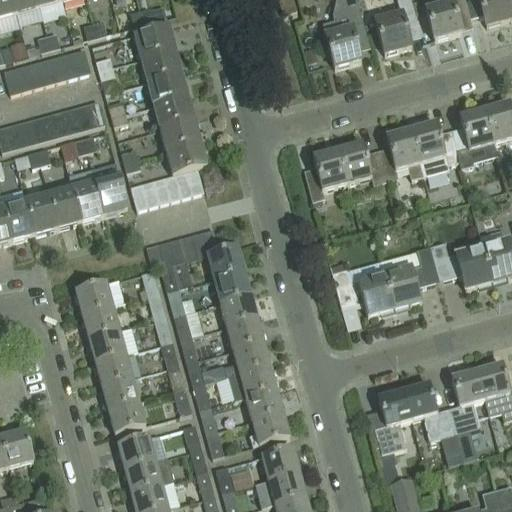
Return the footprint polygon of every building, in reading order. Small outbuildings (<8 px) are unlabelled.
[(0,0),(0,24),(15,21),(9,0),(0,0)] [(38,14),(34,0),(9,0),(15,21),(38,14)] [(61,8),(59,0),(34,0),(38,14),(61,8)] [(360,67),(355,50),(351,35),(363,31),(354,0),(340,0),(342,4),(340,4),(332,18),(334,27),(321,30),(333,75),(360,67)] [(402,27),(403,26),(414,23),(407,0),(394,0),(399,16),(373,23),(375,28),(374,28),(383,61),(409,54),(402,27)] [(470,27),(464,7),(462,0),(448,0),(451,9),(425,16),(433,47),(461,40),(458,31),(470,27)] [(489,0),(478,3),(483,24),(486,33),(511,26),(503,0),(489,0)] [(297,16),(293,3),(292,2),(291,2),(290,2),(281,4),(280,5),(279,5),(279,6),(279,8),(282,19),(282,20),(283,21),(283,22),(284,22),(285,22),(295,19),(296,19),(297,18),(297,16)] [(483,24),(478,3),(464,7),(470,27),(483,24)] [(149,15),(138,18),(142,32),(152,29),(149,15)] [(142,32),(138,18),(128,21),(132,35),(142,32)] [(102,27),(92,30),(96,45),(106,42),(102,27)] [(96,45),(92,30),(82,33),(86,47),(96,45)] [(134,43),(140,66),(175,57),(168,33),(134,43)] [(56,40),(46,43),(49,58),(60,55),(56,40)] [(49,58),(46,43),(35,46),(39,60),(49,58)] [(9,53),(0,55),(0,59),(2,69),(13,67),(9,53)] [(83,57),(72,60),(78,83),(90,80),(83,57)] [(181,79),(175,57),(140,66),(147,89),(181,79)] [(78,83),(72,60),(60,63),(67,87),(78,83)] [(67,87),(60,63),(49,67),(55,90),(67,87)] [(95,68),(98,78),(112,74),(109,64),(95,68)] [(55,90),(49,67),(38,70),(44,93),(55,90)] [(44,93),(38,70),(26,73),(32,96),(44,93)] [(32,96),(26,73),(15,76),(21,99),(32,96)] [(115,84),(112,74),(98,78),(101,88),(115,84)] [(21,99),(15,76),(3,79),(9,102),(21,99)] [(187,103),(181,79),(147,89),(153,113),(187,103)] [(194,126),(187,103),(153,113),(159,136),(194,126)] [(103,133),(97,109),(86,112),(92,136),(103,133)] [(511,120),(509,109),(483,116),(493,150),(511,144),(511,120)] [(108,114),(110,124),(125,120),(122,110),(108,114)] [(92,136),(86,112),(74,115),(81,139),(92,136)] [(81,139),(74,115),(63,119),(69,142),(81,139)] [(493,150),(483,116),(458,123),(461,134),(451,137),(455,153),(459,168),(461,175),(473,172),(472,169),(496,162),(493,150)] [(69,142),(63,119),(52,122),(58,145),(69,142)] [(128,131),(125,120),(110,124),(113,135),(128,131)] [(58,145),(52,122),(40,125),(46,148),(58,145)] [(46,148),(40,125),(29,128),(35,151),(46,148)] [(200,150),(194,126),(159,136),(166,159),(200,150)] [(35,151),(29,128),(17,131),(24,154),(35,151)] [(455,153),(451,137),(438,141),(435,129),(410,136),(423,182),(449,175),(448,171),(459,168),(455,153)] [(24,154),(17,131),(6,134),(12,157),(24,154)] [(12,157),(6,134),(0,135),(0,158),(1,160),(12,157)] [(423,182),(410,136),(385,143),(388,154),(377,158),(385,188),(398,185),(396,177),(407,173),(411,186),(423,182)] [(92,143),(82,146),(86,160),(96,157),(92,143)] [(86,160),(82,146),(72,149),(75,163),(86,160)] [(207,173),(200,150),(166,159),(172,182),(174,182),(186,179),(197,176),(207,173)] [(385,188),(377,158),(365,161),(362,150),(337,156),(346,190),(371,183),(373,192),(385,188)] [(46,156),(36,159),(40,172),(50,170),(46,156)] [(346,190),(337,156),(312,163),(315,174),(303,178),(312,209),(324,205),(322,197),(346,190)] [(120,161),(123,171),(138,167),(135,157),(120,161)] [(40,172),(36,159),(26,162),(29,175),(40,172)] [(141,178),(138,167),(123,171),(126,182),(141,178)] [(90,176),(94,188),(104,222),(127,216),(114,170),(90,176)] [(25,173),(11,174),(12,187),(26,186),(25,173)] [(104,222),(94,188),(90,176),(68,182),(71,194),(80,229),(104,222)] [(203,199),(197,176),(186,179),(192,202),(203,199)] [(192,202),(186,179),(174,182),(181,205),(192,202)] [(181,205),(174,182),(172,182),(163,185),(170,208),(181,205)] [(170,208),(163,185),(152,188),(159,211),(170,208)] [(159,211),(152,188),(141,191),(147,215),(159,211)] [(147,215),(141,191),(130,194),(136,218),(147,215)] [(80,229),(71,194),(47,201),(57,235),(80,229)] [(57,235),(47,201),(25,207),(34,241),(57,235)] [(34,241),(25,207),(1,213),(11,248),(34,241)] [(0,250),(11,248),(1,213),(0,208),(0,250)] [(220,259),(213,236),(201,240),(208,262),(220,259)] [(208,262),(201,240),(190,243),(197,265),(207,262),(208,262)] [(197,265),(190,243),(179,245),(186,268),(197,265)] [(186,268),(179,245),(168,248),(174,272),(186,268)] [(511,246),(482,254),(491,290),(511,284),(511,246)] [(174,272),(168,248),(157,251),(163,275),(172,272),(174,272)] [(491,290),(482,254),(447,264),(443,250),(428,255),(438,289),(461,282),(465,297),(491,290)] [(163,275),(157,251),(145,254),(152,278),(160,276),(163,275)] [(220,259),(208,262),(207,262),(213,287),(244,278),(238,254),(220,259)] [(420,310),(418,305),(416,295),(438,289),(428,255),(380,268),(393,317),(420,310)] [(393,317),(380,268),(331,281),(341,315),(363,309),(367,324),(393,317)] [(172,272),(163,275),(160,276),(166,300),(178,296),(172,272)] [(159,301),(152,278),(140,281),(147,305),(159,301)] [(251,302),(244,278),(213,287),(220,310),(251,302)] [(124,311),(118,287),(106,290),(75,298),(82,323),(113,314),(124,311)] [(184,320),(178,296),(166,300),(173,324),(184,320)] [(165,325),(159,301),(147,305),(153,329),(165,325)] [(257,325),(251,302),(220,310),(226,334),(257,325)] [(119,337),(113,314),(82,323),(88,346),(119,337)] [(191,343),(184,320),(173,324),(179,347),(191,343)] [(172,349),(165,325),(153,329),(160,352),(172,349)] [(263,349),(257,325),(226,334),(233,357),(263,349)] [(126,362),(119,338),(119,337),(88,346),(95,370),(126,362)] [(197,367),(191,343),(179,347),(186,370),(197,367)] [(178,373),(172,349),(160,352),(166,376),(178,373)] [(270,373),(263,349),(233,357),(236,371),(224,375),(227,384),(228,384),(270,373)] [(132,385),(126,362),(95,370),(101,394),(132,385)] [(204,391),(197,367),(186,370),(192,394),(204,391)] [(501,370),(479,376),(476,377),(479,390),(483,405),(487,420),(499,417),(501,426),(511,423),(511,396),(509,398),(501,370)] [(185,396),(178,373),(166,376),(173,399),(185,396)] [(276,396),(270,373),(228,384),(235,407),(245,404),(276,396)] [(479,390),(476,377),(452,383),(459,411),(446,415),(453,439),(477,433),(471,408),(483,405),(479,390)] [(138,408),(132,385),(101,394),(108,417),(138,408)] [(435,418),(428,391),(428,390),(403,397),(410,425),(421,422),(428,446),(453,439),(446,415),(435,418)] [(210,414),(204,391),(192,394),(198,417),(210,414)] [(192,420),(185,396),(173,399),(179,423),(192,420)] [(283,420),(276,396),(245,404),(252,428),(283,420)] [(410,425),(403,397),(378,404),(385,432),(374,435),(383,470),(395,467),(392,455),(404,452),(397,428),(410,425)] [(145,433),(138,409),(138,408),(108,417),(114,441),(145,433)] [(217,438),(210,414),(198,417),(205,441),(217,438)] [(289,444),(283,420),(252,428),(256,442),(250,443),(252,454),(258,452),(289,444)] [(195,432),(183,435),(190,459),(201,456),(195,432)] [(33,468),(24,438),(0,444),(8,475),(33,468)] [(223,463),(217,438),(205,441),(211,466),(223,463)] [(155,468),(148,444),(117,452),(124,477),(155,468)] [(299,480),(292,455),(261,463),(268,488),(299,480)] [(208,480),(201,456),(190,459),(196,483),(208,480)] [(167,465),(155,468),(124,477),(130,500),(161,492),(173,489),(167,465)] [(233,498),(226,474),(215,477),(221,501),(233,498)] [(214,503),(208,480),(196,483),(203,507),(214,503)] [(305,503),(299,480),(268,488),(271,499),(264,501),(266,511),(274,511),(275,511),(305,503)] [(412,511),(406,486),(389,490),(394,511),(412,511)] [(166,511),(161,492),(130,500),(133,511),(166,511)] [(511,511),(511,496),(511,497),(510,492),(495,496),(499,511),(511,511)] [(499,511),(495,496),(481,500),(484,511),(499,511)] [(236,511),(233,498),(221,501),(224,511),(236,511)] [(216,511),(214,503),(203,507),(203,511),(216,511)] [(307,511),(305,503),(275,511),(274,511),(307,511)]
